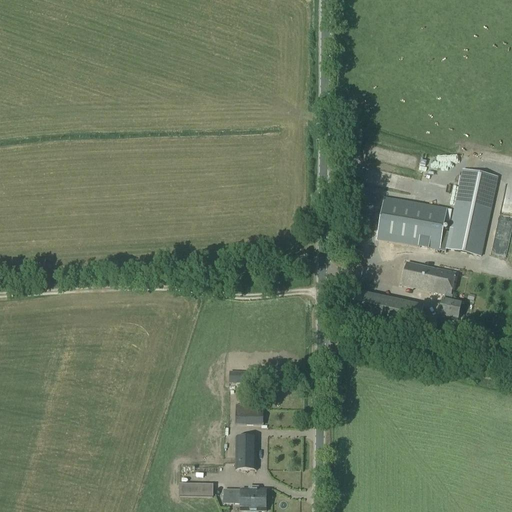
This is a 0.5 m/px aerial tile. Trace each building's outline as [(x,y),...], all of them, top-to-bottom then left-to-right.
[(449,235),(445,251),(446,251),(481,258),(498,179),(462,171),(449,235)] [(436,209),(440,185),(416,180),(411,204),(436,209)] [(384,200),(377,242),(446,254),(446,251),(445,251),(449,235),(444,234),(448,211),(384,200)] [(511,254),(511,236),(487,234),(485,252),(511,254)] [(403,287),(435,294),(438,282),(437,282),(439,271),(407,264),(403,287)] [(450,297),(456,274),(439,271),(437,282),(438,282),(435,294),(446,296),(446,298),(450,299),(451,297),(450,297)] [(423,309),(354,295),(348,321),(418,336),(423,309)] [(452,297),(451,297),(450,299),(446,298),(445,303),(443,302),(440,317),(458,320),(461,307),(451,305),(452,297)] [(230,373),(230,384),(246,384),(246,373),(230,373)] [(263,407),(236,407),(236,426),(262,427),(263,407)] [(236,438),(235,471),(256,471),(257,439),(236,438)] [(179,487),(179,498),(212,498),(212,487),(179,487)] [(224,492),(224,505),(234,505),(241,505),(240,511),(265,511),(266,492),(258,491),(258,488),(249,488),(249,491),(241,491),(241,492),(234,492),(224,492)]
